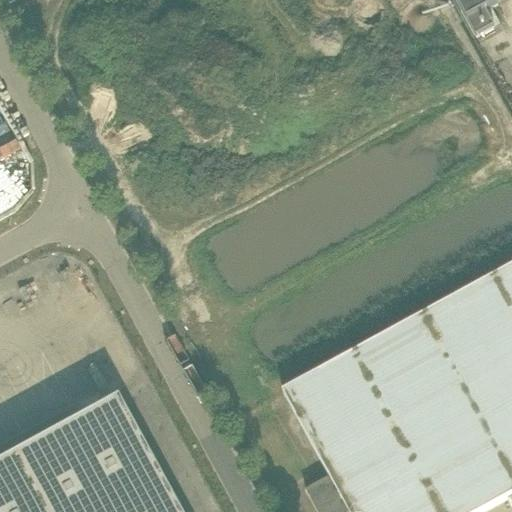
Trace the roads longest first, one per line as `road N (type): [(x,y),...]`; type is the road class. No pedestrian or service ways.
road 1 (unclassified): [(248,511),(70,188)]
road 2 (unclassified): [(70,188),(0,57)]
